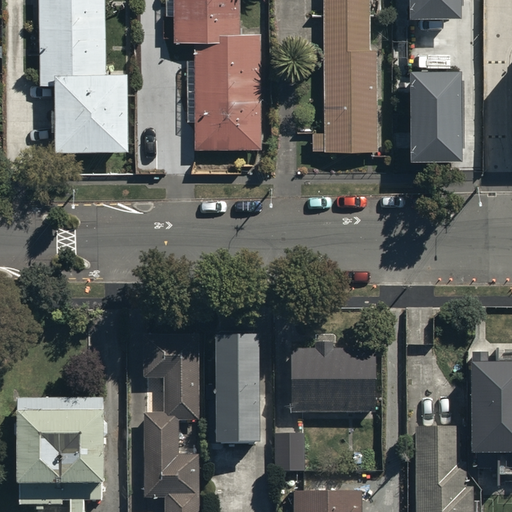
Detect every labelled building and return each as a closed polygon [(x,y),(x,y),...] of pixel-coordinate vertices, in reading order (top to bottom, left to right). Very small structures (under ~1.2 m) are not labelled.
[(43,0),(44,89),(58,89),(59,157),(131,156),(130,79),(110,79),(108,0),(43,0)] [(173,0),(175,50),(193,50),(194,66),(185,67),(187,127),(196,126),(197,157),(263,155),(260,39),(243,39),(242,0),(173,0)] [(325,0),(326,136),(316,136),(316,155),(378,155),(378,54),(371,53),(370,0),(325,0)] [(460,0),(412,0),(413,17),(461,16),(460,0)] [(461,72),(413,72),(414,160),(462,160),(461,72)] [(256,326),(214,326),(215,436),(258,435),(256,326)] [(200,415),(199,328),(144,329),(144,373),(164,372),(165,408),(145,408),(146,495),(165,494),(165,511),(201,511),(201,449),(182,449),(182,415),(200,415)] [(369,345),(289,346),(290,411),(370,410),(369,345)] [(466,347),(467,419),(414,419),(414,511),(471,511),(470,444),(511,443),(511,356),(485,356),(485,346),(466,347)] [(100,391),(12,392),(14,475),(102,474),(100,391)] [(274,465),(301,465),(300,428),(273,428),(274,465)] [(359,511),(360,485),(293,486),(293,511),(359,511)]
